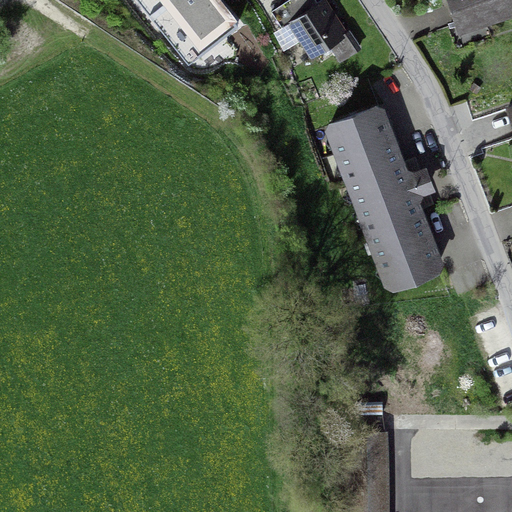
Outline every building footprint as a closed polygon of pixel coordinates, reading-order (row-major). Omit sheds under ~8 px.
[(238,20),(221,0),(156,0),(199,52),(238,20)] [(347,32),(345,34),(322,0),(321,0),(287,23),(310,58),(329,46),(338,61),(357,48),(347,32)] [(485,23),(511,13),(511,5),(510,0),(446,0),(456,25),(449,27),(457,50),(491,38),(485,23)] [(437,266),(376,107),(329,125),(389,284),(437,266)] [(344,511),(388,511),(388,428),(344,428),(344,511)]
